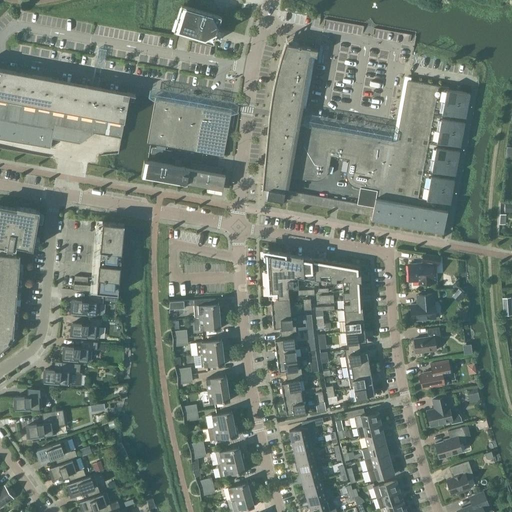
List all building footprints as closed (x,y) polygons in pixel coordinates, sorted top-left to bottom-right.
[(186,6),(177,32),(178,32),(192,37),(212,43),(213,43),(216,32),(222,34),(223,30),(223,29),(218,28),(221,17),(220,16),(186,6)] [(262,188),(267,189),(268,188),(265,187),(265,186),(284,189),(284,190),(287,191),(289,178),(299,124),(301,115),(304,116),(306,115),(308,114),(308,111),(307,109),(305,108),(302,107),(312,55),(316,56),(317,49),(299,45),(299,44),(298,43),(298,42),(297,42),(296,41),(295,41),(294,41),(293,41),(292,41),(291,42),(290,42),(290,43),(289,44),(288,43),(288,44),(284,44),(282,50),(278,64),(276,71),(275,78),(273,85),(271,99),(269,114),(267,128),(267,135),(266,142),(265,149),(264,157),(264,164),(263,171),(262,186),(262,188)] [(121,138),(129,98),(130,92),(32,74),(0,68),(0,138),(50,148),(52,139),(80,144),(93,134),(93,133),(121,138)] [(428,200),(431,188),(433,173),(436,159),(438,145),(441,130),(443,116),(446,101),(448,89),(449,87),(407,80),(396,141),(300,124),(299,124),(289,178),(315,180),(316,180),(317,180),(319,180),(320,179),(321,179),(323,178),(324,177),(325,176),(326,175),(326,174),(327,173),(328,172),(328,170),(331,156),(348,159),(345,174),(345,175),(346,177),(346,178),(346,179),(347,181),(348,182),(349,183),(350,184),(351,185),(352,186),(353,186),(354,187),(376,192),(375,198),(387,200),(399,202),(411,204),(423,206),(435,208),(445,210),(447,203),(428,200)] [(446,101),(467,105),(469,93),(448,89),(446,101)] [(177,148),(185,102),(155,97),(147,143),(177,148)] [(465,117),(467,105),(446,101),(443,116),(462,119),(462,117),(465,117)] [(196,152),(205,106),(185,102),(177,148),(196,152)] [(223,157),(231,111),(205,106),(196,152),(223,157)] [(462,121),(462,119),(443,116),(441,130),(462,134),(464,122),(462,121)] [(460,146),(462,134),(441,130),(438,145),(457,148),(457,146),(460,146)] [(456,150),(457,148),(438,145),(436,159),(457,163),(459,151),(456,150)] [(189,168),(179,166),(180,161),(173,159),(173,165),(147,160),(144,175),(222,189),(225,174),(221,174),(222,169),(189,163),(189,168)] [(454,175),(457,163),(436,159),(433,173),(452,177),(452,174),(454,175)] [(451,179),(452,177),(433,173),(431,188),(451,191),(454,179),(451,179)] [(268,188),(267,189),(266,197),(282,200),(283,197),(285,198),(285,200),(287,191),(284,190),(284,189),(265,186),(265,187),(268,188)] [(449,204),(451,191),(431,188),(428,200),(447,203),(449,204)] [(373,206),(287,191),(285,200),(329,208),(330,208),(331,208),(332,207),(332,206),(338,207),(338,208),(338,209),(339,210),(340,210),(371,216),(373,206)] [(383,223),(387,200),(375,198),(373,206),(371,216),(371,220),(383,223)] [(395,225),(399,202),(387,200),(383,223),(395,225)] [(407,227),(411,204),(399,202),(395,225),(407,227)] [(419,229),(423,206),(411,204),(407,227),(419,229)] [(0,350),(9,343),(8,341),(10,336),(13,336),(14,322),(15,312),(16,294),(17,283),(19,265),(20,254),(19,254),(19,255),(16,255),(17,246),(32,248),(39,210),(17,206),(16,209),(0,206),(0,350)] [(431,231),(435,208),(423,206),(419,229),(431,231)] [(447,210),(445,210),(435,208),(431,231),(443,233),(447,210)] [(74,276),(74,286),(73,290),(104,292),(108,293),(118,294),(124,224),(102,222),(97,278),(74,276)] [(266,250),(268,297),(271,297),(288,296),(287,285),(292,284),(292,287),(298,286),(297,278),(292,278),(292,275),(309,278),(308,257),(266,250)] [(408,282),(418,281),(418,284),(435,283),(435,274),(432,274),(432,264),(433,264),(438,264),(439,257),(423,254),(421,263),(408,264),(408,282)] [(361,308),(359,266),(316,258),(317,279),(336,282),(341,282),(343,309),(361,308)] [(459,302),(465,294),(458,288),(452,296),(459,302)] [(72,300),(71,312),(99,315),(100,303),(103,303),(103,299),(104,295),(89,294),(88,301),(72,300)] [(411,321),(435,318),(434,303),(433,303),(432,294),(418,295),(419,302),(417,304),(410,305),(411,321)] [(319,296),(319,304),(334,303),(333,295),(319,296)] [(288,296),(271,297),(271,307),(289,306),(288,296)] [(183,300),(169,301),(169,308),(184,307),(183,300)] [(194,305),(195,318),(217,316),(218,303),(217,303),(217,304),(194,305)] [(294,316),(293,305),(289,306),(271,307),(272,318),(290,317),(294,316)] [(343,309),(344,321),(363,319),(361,308),(343,309)] [(220,329),(217,316),(195,318),(199,318),(200,330),(219,328),(219,329),(220,329)] [(291,326),(290,317),(272,318),(273,328),(280,328),(280,334),(292,332),(296,332),(295,326),(291,326)] [(72,323),(71,336),(98,338),(100,326),(101,326),(101,319),(89,318),(88,324),(72,323)] [(363,319),(344,321),(345,332),(364,330),(363,319)] [(463,331),(462,323),(452,325),(453,332),(463,331)] [(427,329),(428,337),(413,339),(415,353),(436,350),(434,337),(440,336),(439,327),(427,329)] [(172,339),(186,337),(186,330),(171,332),(172,339)] [(359,347),(359,342),(365,341),(364,330),(345,332),(347,349),(359,347)] [(275,340),(276,350),(294,348),(292,332),(280,334),(281,339),(275,340)] [(172,346),(187,344),(186,337),(172,339),(172,346)] [(199,355),(221,352),(221,339),(220,339),(220,340),(195,342),(197,355),(199,354),(199,355)] [(80,348),(64,346),(63,359),(90,362),(92,349),(97,349),(97,342),(81,341),(80,348)] [(359,347),(347,349),(343,350),(346,367),(368,363),(366,352),(360,353),(359,347)] [(295,358),(294,348),(276,350),(277,360),(295,358)] [(224,365),(221,352),(199,355),(200,367),(223,364),(223,365),(224,365)] [(299,357),(295,358),(277,360),(279,371),(285,370),(286,376),(302,374),(301,368),(299,357)] [(451,375),(448,360),(430,363),(431,371),(423,373),(423,375),(419,375),(421,387),(425,386),(426,388),(444,385),(442,376),(451,375)] [(45,369),(44,382),(71,384),(81,385),(82,373),(80,373),(81,364),(62,362),(61,371),(45,369)] [(346,367),(348,377),(370,374),(368,363),(346,367)] [(175,370),(177,376),(191,374),(190,368),(175,370)] [(177,383),(191,381),(191,374),(177,376),(177,383)] [(281,383),(283,394),(301,390),(299,381),(303,380),(302,374),(286,376),(287,382),(281,383)] [(370,374),(348,377),(350,388),(372,384),(370,374)] [(205,379),(207,391),(226,388),(225,375),(225,376),(205,379)] [(350,388),(354,387),(356,401),(368,399),(368,396),(374,395),(372,384),(350,388)] [(31,396),(14,397),(15,409),(43,408),(42,395),(46,395),(45,387),(31,388),(31,396)] [(466,390),(468,396),(478,394),(477,387),(466,390)] [(229,400),(226,388),(207,391),(209,403),(229,400),(229,401),(229,400)] [(283,394),(284,404),(303,401),(301,390),(283,394)] [(447,406),(445,396),(432,399),(434,406),(436,407),(434,409),(426,411),(430,426),(452,421),(452,423),(461,421),(460,417),(455,411),(450,412),(448,406),(447,406)] [(293,413),(293,416),(305,414),(303,401),(284,404),(286,414),(293,413)] [(181,407),(182,414),(196,411),(195,405),(181,407)] [(43,423),(27,425),(29,438),(56,434),(55,426),(65,425),(63,409),(42,413),(43,423)] [(362,409),(343,413),(344,419),(354,417),(360,415),(363,414),(362,409)] [(196,411),(182,414),(183,421),(198,418),(196,411)] [(214,427),(232,424),(231,411),(205,416),(208,428),(214,427)] [(380,421),(378,411),(363,414),(360,415),(354,417),(356,427),(380,421)] [(289,431),(291,442),(309,438),(315,436),(313,426),(316,425),(315,419),(303,422),(304,427),(289,431)] [(383,432),(380,421),(356,427),(358,438),(365,437),(383,432)] [(210,441),(235,436),(236,436),(232,424),(214,427),(208,428),(210,441)] [(459,443),(466,441),(462,427),(447,431),(450,439),(435,443),(439,458),(461,451),(459,443)] [(365,437),(367,447),(385,443),(383,432),(365,437)] [(312,448),(309,438),(291,442),(294,453),(312,448)] [(41,462),(55,457),(57,463),(77,456),(75,450),(71,451),(67,439),(37,449),(41,462)] [(188,445),(190,451),(204,448),(202,441),(188,445)] [(362,449),(365,460),(388,453),(385,443),(367,447),(362,449)] [(90,446),(80,449),(82,455),(92,452),(90,446)] [(218,464),(243,458),(242,451),(239,451),(238,446),(238,447),(215,452),(218,464)] [(191,458),(205,455),(204,448),(190,451),(191,458)] [(314,458),(312,448),(294,453),(296,463),(314,458)] [(391,464),(388,453),(365,460),(368,470),(391,464)] [(53,479),(67,474),(69,480),(87,474),(85,468),(81,469),(77,457),(49,467),(53,479)] [(296,463),(299,474),(317,469),(322,468),(319,457),(314,458),(296,463)] [(245,465),(243,458),(218,464),(216,464),(219,477),(243,471),(244,471),(243,467),(245,465)] [(100,461),(93,464),(96,472),(103,469),(100,461)] [(467,479),(473,477),(467,461),(449,467),(452,474),(451,474),(452,477),(446,480),(451,494),(457,492),(457,493),(470,489),(467,479)] [(368,470),(371,481),(394,474),(391,464),(368,470)] [(317,469),(299,474),(302,485),(320,480),(325,478),(322,468),(317,469)] [(67,483),(71,495),(85,490),(87,496),(100,492),(94,474),(67,483)] [(196,482),(199,488),(212,485),(210,478),(196,482)] [(399,489),(396,479),(372,487),(376,498),(399,489)] [(320,480),(302,485),(305,495),(323,490),(320,480)] [(227,500),(249,494),(247,481),(246,481),(246,482),(227,487),(230,499),(227,500)] [(9,491),(5,485),(0,488),(0,507),(13,498),(12,496),(13,494),(11,491),(9,491)] [(200,495),(214,492),(212,485),(199,488),(200,495)] [(402,499),(399,489),(376,498),(379,508),(385,506),(402,499)] [(326,501),(323,490),(305,495),(308,506),(326,501)] [(110,503),(106,492),(80,501),(83,511),(86,511),(98,508),(99,511),(105,511),(120,507),(117,501),(110,503)] [(457,511),(483,511),(482,508),(488,505),(483,492),(470,498),(473,505),(457,511)] [(249,494),(227,500),(230,511),(231,511),(253,506),(254,506),(249,494)] [(385,506),(387,511),(400,511),(406,510),(402,499),(385,506)] [(326,501),(308,506),(310,511),(325,511),(329,511),(326,501)] [(365,511),(362,503),(357,504),(359,511),(365,511)]
